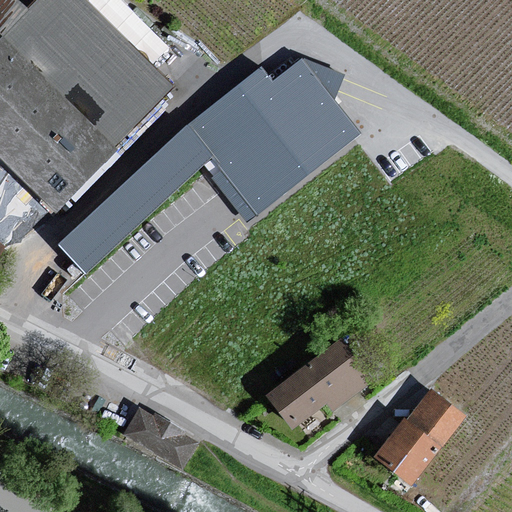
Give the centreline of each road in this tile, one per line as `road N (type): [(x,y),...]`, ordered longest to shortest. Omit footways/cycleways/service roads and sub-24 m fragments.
road 1 (residential): [(300,477),(0,322)]
road 2 (residential): [(511,297),(317,453),(300,477)]
